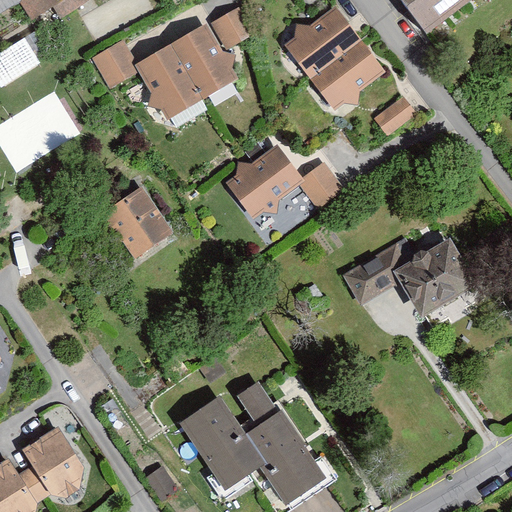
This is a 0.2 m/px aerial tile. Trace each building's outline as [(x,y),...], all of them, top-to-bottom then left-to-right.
[(0,0),(0,12),(10,6),(25,27),(47,13),(57,29),(94,5),(91,0),(0,0)] [(398,0),(421,33),(469,0),(398,0)] [(329,4),(276,45),(286,59),(326,110),(379,69),(329,4)] [(236,8),(207,23),(222,50),(250,34),(236,8)] [(122,42),(88,62),(106,92),(133,75),(160,120),(232,78),(201,27),(136,66),(122,42)] [(21,40),(0,54),(0,90),(38,66),(21,40)] [(212,105),(239,89),(233,79),(206,95),(212,105)] [(395,95),(367,120),(382,137),(410,112),(395,95)] [(276,145),(223,181),(248,217),(297,183),(314,207),(341,188),(319,157),(296,173),(276,145)] [(142,188),(98,216),(127,262),(171,234),(142,188)] [(399,240),(337,276),(355,307),(391,287),(411,321),(474,284),(444,232),(407,254),(399,240)] [(213,401),(173,427),(217,492),(251,470),(279,511),(292,511),(337,482),(317,452),(308,457),(255,379),(232,394),(252,425),(236,436),(213,401)] [(82,470),(56,429),(19,452),(29,468),(14,478),(4,463),(0,464),(0,511),(30,511),(32,503),(47,493),(62,497),(77,487),(82,470)]
